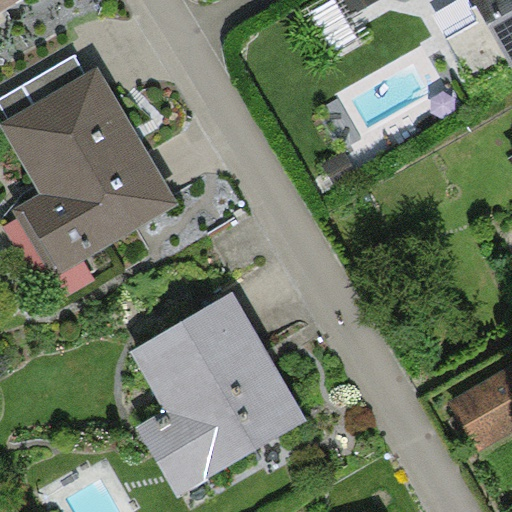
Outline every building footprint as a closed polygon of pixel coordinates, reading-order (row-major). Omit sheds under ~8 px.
[(0,0),(0,8),(14,0),(0,0)] [(511,0),(481,0),(492,19),(450,42),(475,85),(511,63),(511,0)] [(79,56),(0,102),(0,111),(51,197),(24,213),(57,268),(167,203),(79,56)] [(221,302),(136,351),(180,426),(191,420),(220,470),(302,423),(257,345),(249,350),(221,302)] [(511,382),(458,416),(487,463),(511,447),(511,382)]
